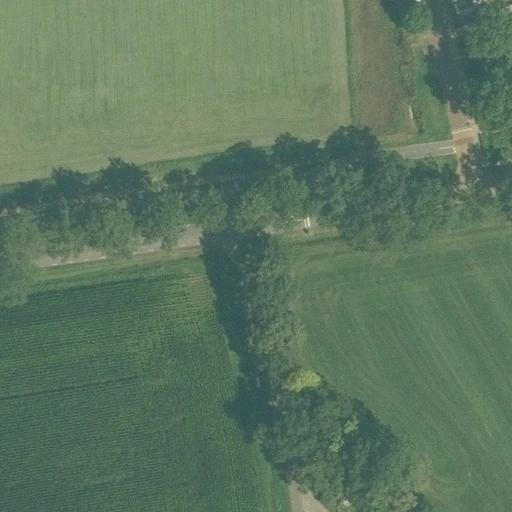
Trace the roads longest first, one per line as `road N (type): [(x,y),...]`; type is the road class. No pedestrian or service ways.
road 1 (unclassified): [(296,511),(233,229)]
road 2 (secondary): [(233,229),(477,190)]
road 3 (secondary): [(0,266),(233,229)]
road 4 (residential): [(477,190),(433,0)]
road 5 (track): [(396,511),(276,402)]
